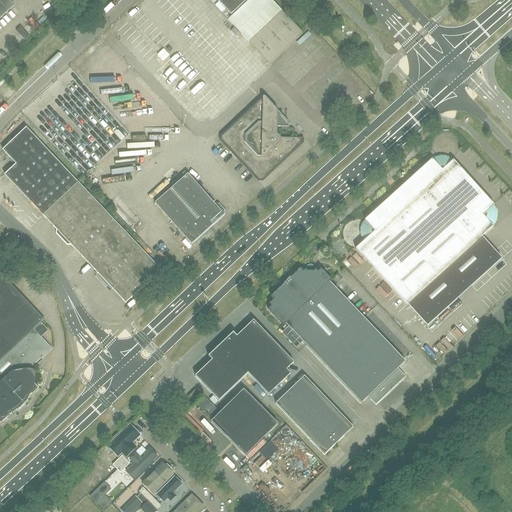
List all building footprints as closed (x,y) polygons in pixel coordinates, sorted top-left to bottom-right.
[(0,0),(0,18),(14,5),(9,0),(0,0)] [(247,0),(216,0),(232,16),(247,0)] [(250,0),(229,20),(249,42),(269,64),(302,33),(281,11),(270,0),(250,0)] [(0,55),(0,63),(1,65),(10,59),(5,52),(0,55)] [(281,127),(282,116),(263,96),(221,136),(220,141),(258,181),(264,180),(303,144),(303,139),(281,138),(277,133),(277,127),(281,127)] [(160,270),(117,224),(26,128),(3,150),(16,164),(5,175),(43,216),(57,230),(57,234),(67,245),(70,245),(98,274),(96,276),(107,287),(108,285),(113,289),(126,303),(160,270)] [(494,206),(453,161),(452,162),(449,159),(445,158),(440,158),(436,159),(433,161),(432,160),(364,221),(365,222),(363,225),(362,229),(361,233),(363,237),(365,241),(355,249),(356,250),(356,249),(427,327),(501,259),(481,237),(492,227),(493,228),(492,226),(494,223),(496,219),(496,214),(495,210),(493,207),(494,206)] [(155,204),(191,244),(225,215),(227,209),(221,203),(214,204),(188,174),(183,178),(181,176),(157,198),(158,200),(155,204)] [(285,324),(361,404),(368,397),(376,405),(405,377),(398,369),(405,362),(329,283),(331,281),(321,269),(317,272),(315,270),(314,272),(307,272),(305,270),(303,272),(300,269),(271,297),(274,300),(269,305),(271,307),(268,310),(283,326),(285,324)] [(0,422),(1,424),(9,416),(16,413),(22,408),(27,402),(31,396),(39,388),(35,384),(35,380),(35,377),(35,373),(33,370),(31,370),(30,370),(29,370),(52,349),(41,337),(34,329),(41,322),(43,321),(44,320),(14,287),(13,286),(0,272),(0,422)] [(212,360),(195,376),(218,401),(247,374),(268,395),(290,374),(286,370),(293,363),(253,321),(237,337),(233,333),(226,339),(215,350),(208,357),(212,360)] [(446,343),(454,352),(458,348),(450,340),(446,343)] [(444,350),(435,358),(441,365),(450,357),(444,350)] [(183,371),(194,361),(189,356),(178,367),(183,371)] [(324,455),(336,444),(353,428),(304,377),(275,404),(324,455)] [(243,390),(211,422),(245,456),(278,424),(243,390)] [(189,407),(200,397),(195,391),(184,401),(189,407)] [(131,424),(107,447),(118,458),(122,454),(127,459),(138,448),(133,443),(142,435),(131,424)] [(126,472),(133,480),(158,457),(150,449),(143,456),(137,451),(129,459),(134,464),(126,472)] [(130,464),(122,456),(113,465),(117,469),(121,473),(130,464)] [(263,456),(254,464),(263,473),(271,465),(263,456)] [(164,461),(142,482),(153,493),(175,472),(164,461)] [(155,497),(160,502),(179,483),(175,478),(155,497)] [(137,497),(136,496),(121,511),(134,511),(148,500),(158,511),(162,507),(143,488),(139,492),(141,493),(137,497)] [(95,492),(90,497),(103,510),(109,505),(103,499),(102,499),(95,492)] [(193,494),(174,511),(199,511),(205,507),(193,494)] [(140,509),(142,511),(156,511),(157,511),(148,501),(140,509)]
